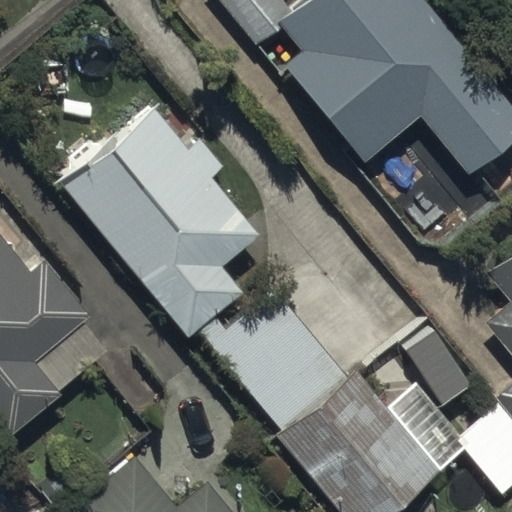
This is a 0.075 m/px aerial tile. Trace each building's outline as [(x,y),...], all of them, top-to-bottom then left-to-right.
[(223,0),(248,30),(273,9),(288,28),(272,41),(353,140),(410,93),(455,149),(511,102),(511,96),(433,0),(223,0)] [(141,85),(45,160),(176,317),(184,311),(269,412),(263,416),(343,511),(351,511),(427,449),(346,353),(336,361),(262,273),(216,312),(201,295),(229,272),(207,245),(244,214),(199,159),(212,148),(188,118),(176,128),(141,85)] [(23,250),(0,221),(0,412),(3,416),(101,336),(72,300),(80,294),(36,239),(23,250)] [(492,387),(511,411),(511,229),(480,255),(501,283),(474,304),(511,352),(511,360),(487,380),(492,387)] [(511,461),(511,411),(492,387),(449,420),(492,477),(511,461)] [(124,441),(57,498),(68,511),(297,511),(281,492),(258,511),(236,511),(196,465),(166,491),(124,441)]
